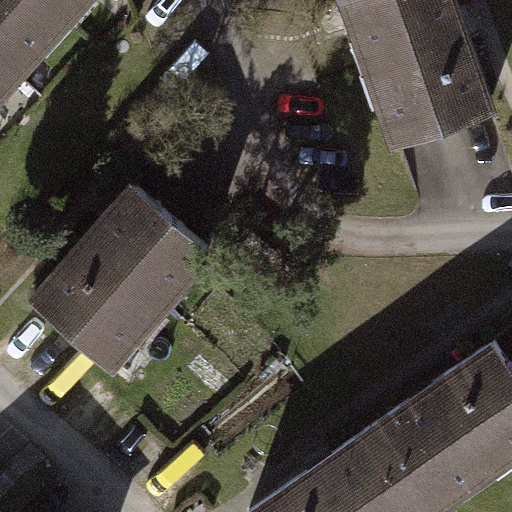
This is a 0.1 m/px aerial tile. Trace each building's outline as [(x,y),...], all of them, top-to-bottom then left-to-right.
[(0,0),(0,50),(20,68),(81,0),(0,0)] [(452,0),(348,0),(397,138),(490,105),(452,0)] [(0,50),(0,90),(20,68),(0,50)] [(135,179),(41,290),(123,359),(216,248),(135,179)] [(511,361),(498,342),(376,427),(433,510),(511,455),(511,361)] [(376,427),(253,511),(430,511),(433,510),(376,427)]
